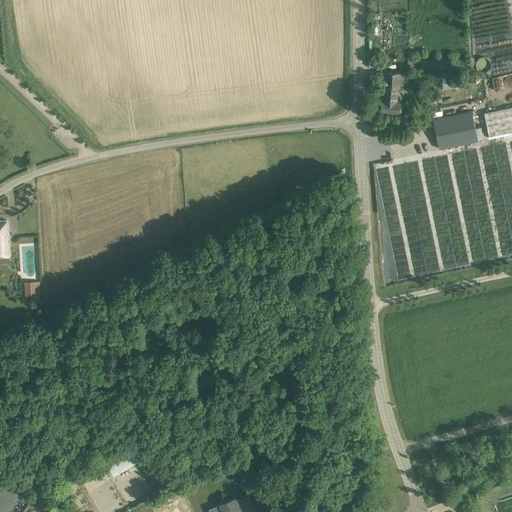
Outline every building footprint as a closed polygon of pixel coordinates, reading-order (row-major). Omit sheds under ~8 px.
[(421,72),(452,72),(452,61),(421,61),(421,72)] [(384,71),(382,85),(401,87),(401,86),(400,86),(401,72),(394,72),(384,71)] [(459,76),(441,77),(442,89),(459,89),(459,76)] [(401,87),(382,85),(380,110),(400,112),(402,92),(400,92),(401,87)] [(489,138),(511,133),(511,107),(484,113),(489,138)] [(439,149),(449,147),(478,141),(472,111),(433,119),(439,149)] [(263,212),(255,216),(260,229),(269,225),(263,212)] [(7,220),(0,220),(0,237),(8,237),(7,220)] [(0,262),(10,262),(8,237),(0,237),(0,262)] [(140,437),(104,457),(114,475),(122,470),(123,471),(128,469),(127,467),(144,458),(145,459),(150,456),(140,437)] [(219,505),(209,509),(210,511),(253,511),(247,496),(238,499),(237,496),(218,503),(219,505)] [(41,511),(44,509),(32,500),(22,511),(41,511)]
